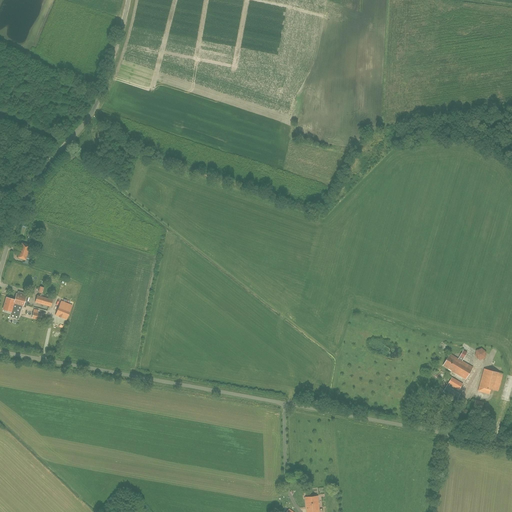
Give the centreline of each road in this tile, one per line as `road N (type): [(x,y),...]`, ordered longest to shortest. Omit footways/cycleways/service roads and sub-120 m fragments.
road 1 (unclassified): [(511,447),(0,352)]
road 2 (unclassified): [(0,272),(24,192),(92,108),(126,0)]
